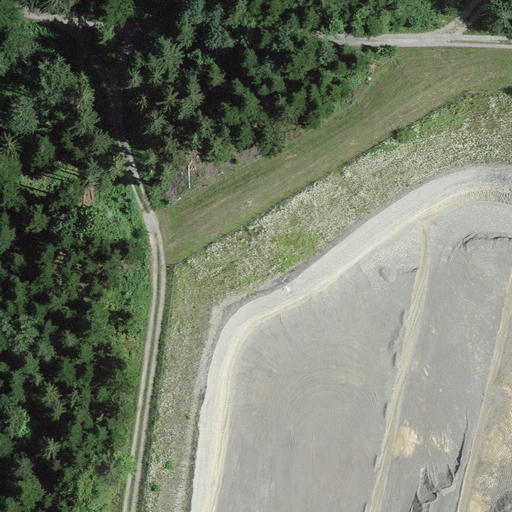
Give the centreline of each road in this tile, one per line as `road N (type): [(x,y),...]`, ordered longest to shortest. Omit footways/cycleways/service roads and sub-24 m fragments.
road 1 (track): [(132,511),(158,296),(118,148),(97,26),(107,0)]
road 2 (track): [(511,45),(430,40),(193,0)]
